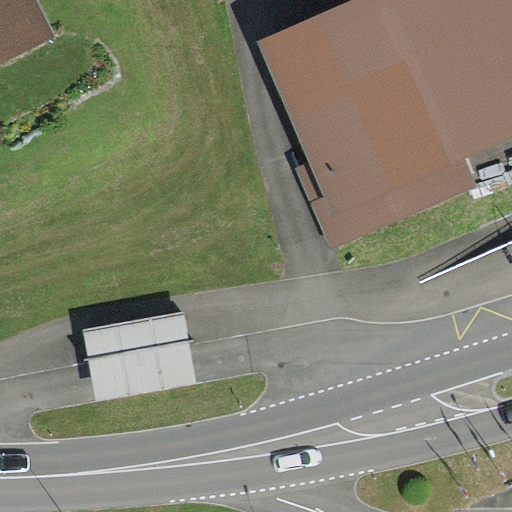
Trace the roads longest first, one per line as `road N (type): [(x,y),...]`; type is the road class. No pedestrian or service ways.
road 1 (primary): [(412,414),(201,460),(0,473)]
road 2 (primary): [(511,348),(412,414)]
